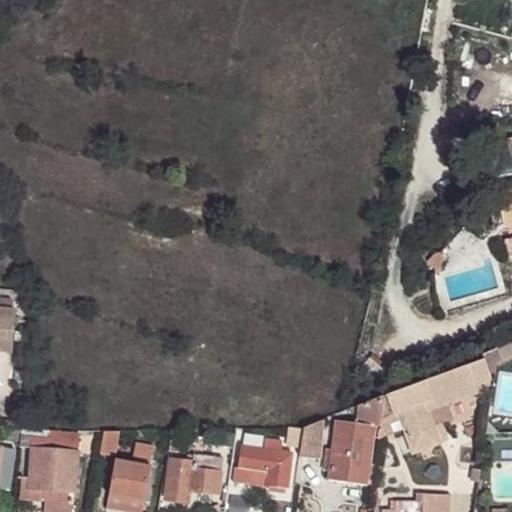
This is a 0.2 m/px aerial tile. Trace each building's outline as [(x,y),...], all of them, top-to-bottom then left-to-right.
[(511,175),(511,168),(510,156),(497,159),(500,178),(511,175)] [(511,261),(511,239),(502,241),(506,263),(511,261)] [(442,272),(441,264),(444,261),(442,256),(439,254),(436,254),(428,263),(434,269),(437,275),(442,272)] [(0,351),(12,352),(15,311),(11,310),(12,300),(0,298),(0,351)] [(386,398),(385,396),(381,423),(404,414),(409,428),(411,433),(405,436),(413,456),(440,446),(434,428),(428,413),(446,406),(478,394),(475,387),(491,381),(489,375),(495,372),(498,350),(483,356),(484,361),(386,398)] [(24,371),(16,371),(16,380),(24,380),(24,371)] [(385,396),(359,406),(358,425),(337,422),(333,451),(327,450),(324,472),(330,473),(329,480),(367,485),(373,437),(379,438),(381,423),(385,396)] [(446,406),(428,413),(434,428),(452,421),(446,406)] [(404,414),(381,423),(379,438),(379,440),(409,428),(404,414)] [(322,421),(303,429),(301,449),(299,457),(319,459),(322,421)] [(301,449),(303,429),(290,429),(287,447),(301,449)] [(20,443),(21,432),(3,430),(1,440),(20,443)] [(182,454),(186,430),(174,430),(171,453),(182,454)] [(210,445),(233,448),(235,436),(212,432),(210,445)] [(116,457),(120,433),(104,433),(100,455),(116,457)] [(44,511),(72,511),(80,435),(55,434),(54,439),(21,437),(20,448),(32,449),(30,480),(22,479),(20,498),(45,500),(44,511)] [(265,451),(241,447),(238,469),(235,469),(233,483),(242,484),(244,471),(266,474),(265,487),(287,490),(292,455),(280,453),(281,443),(266,440),(265,451)] [(135,465),(115,461),(107,509),(122,511),(142,511),(154,447),(138,445),(135,465)] [(0,489),(10,491),(15,450),(0,448),(0,489)] [(188,463),(171,461),(166,500),(188,503),(190,491),(219,494),(223,460),(189,456),(188,463)] [(244,471),(242,484),(265,487),(266,474),(244,471)] [(383,511),(382,511),(449,511),(450,497),(418,495),(418,504),(391,504),(390,511),(383,511)]
